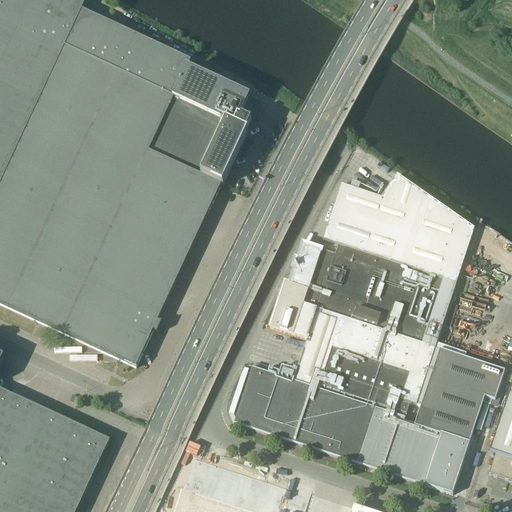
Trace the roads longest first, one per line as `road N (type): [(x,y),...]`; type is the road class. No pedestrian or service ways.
road 1 (primary): [(139,511),(262,248),(395,0)]
road 2 (primary): [(373,0),(248,236),(118,511)]
road 3 (unclassified): [(440,511),(222,441),(208,428),(333,146)]
road 4 (unclassified): [(293,126),(144,404),(123,402),(0,343)]
